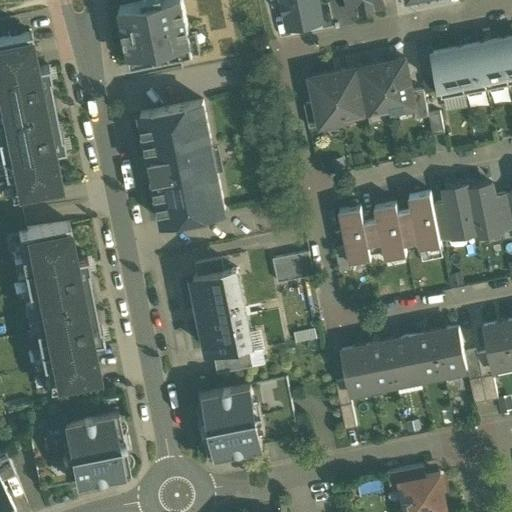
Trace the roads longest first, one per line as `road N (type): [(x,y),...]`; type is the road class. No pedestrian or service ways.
road 1 (residential): [(175,495),(85,37)]
road 2 (residential): [(311,190),(283,53),(511,6)]
road 3 (residential): [(511,294),(340,329),(311,190)]
road 4 (residential): [(461,439),(175,495)]
road 5 (residential): [(311,190),(511,150)]
